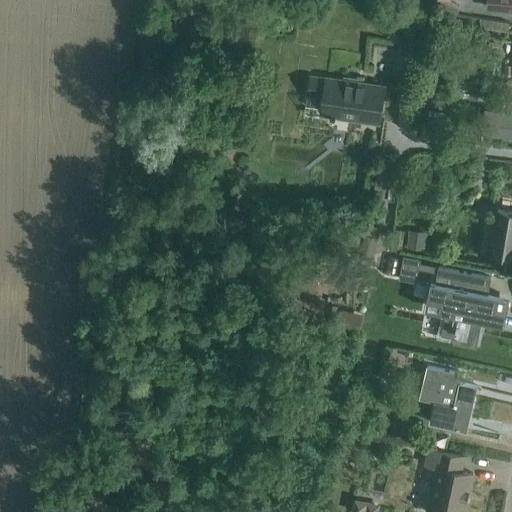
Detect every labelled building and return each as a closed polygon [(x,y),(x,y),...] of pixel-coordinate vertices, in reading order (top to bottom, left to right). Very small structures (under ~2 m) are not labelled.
[(511,0),(488,0),(488,7),(511,9),(511,0)] [(479,27),(511,31),(511,24),(511,22),(480,18),(479,27)] [(404,22),(401,47),(405,47),(422,50),(426,25),(404,22)] [(380,126),(385,90),(312,81),(310,98),(327,100),(325,118),(380,126)] [(511,113),(485,110),(482,134),(511,138),(511,113)] [(379,190),(398,189),(397,168),(379,169),(379,190)] [(511,209),(498,207),(491,253),(511,256),(511,209)] [(426,234),(408,233),(406,250),(424,252),(426,234)] [(437,273),(434,289),(437,290),(437,289),(450,292),(446,313),(441,335),(454,338),(453,343),(465,345),(476,348),(479,336),(482,320),(487,296),(488,293),(491,277),(454,269),(438,266),(428,264),(420,262),(420,260),(421,259),(411,256),(403,255),(402,261),(399,279),(407,281),(415,282),(418,269),(429,271),(437,273)] [(428,365),(420,399),(435,402),(431,421),(450,425),(468,429),(478,387),(462,383),(464,373),(428,365)] [(442,511),(465,511),(474,472),(462,469),(465,453),(430,446),(427,463),(438,466),(429,509),(442,511)] [(356,499),(353,511),(358,511),(365,511),(367,501),(356,499)] [(375,503),(367,501),(365,511),(377,511),(378,508),(375,503)]
